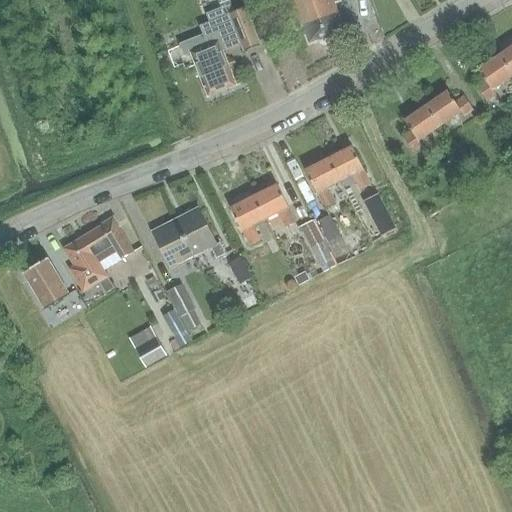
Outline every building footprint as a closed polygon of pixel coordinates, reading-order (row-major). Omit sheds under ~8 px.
[(284,0),(286,5),(288,5),(298,29),(304,27),(309,43),(344,30),(335,5),(341,3),(339,0),(284,0)] [(209,22),(205,24),(199,27),(207,46),(190,53),(200,76),(199,76),(208,97),(236,86),(227,65),(228,65),(222,52),(244,43),(248,53),(261,47),(245,7),(229,14),(226,15),(225,13),(222,7),(206,14),(208,21),(209,22)] [(511,46),(500,55),(511,72),(511,46)] [(492,91),(511,77),(511,72),(500,55),(478,70),(486,81),(477,87),(487,101),(496,95),(492,91)] [(448,91),(426,106),(440,127),(462,112),(465,116),(474,110),(464,97),(455,103),(448,91)] [(418,142),(440,127),(426,106),(404,121),(412,132),(403,138),(413,152),(422,146),(418,142)] [(329,159),(340,182),(353,175),(361,190),(370,185),(363,170),(364,170),(352,147),(329,159)] [(503,157),(510,168),(511,166),(511,159),(508,153),(503,157)] [(327,188),(340,182),(329,159),(306,171),(317,193),(318,193),(325,208),(335,203),(327,188)] [(254,197),(266,219),(278,213),(286,228),(296,223),(288,208),(289,208),(278,185),(254,197)] [(375,222),(388,216),(377,194),(364,201),(375,222)] [(252,226),(266,219),(254,197),(231,209),(242,231),(243,231),(250,246),(260,241),(252,226)] [(198,209),(176,221),(194,256),(211,248),(216,259),(226,254),(220,243),(216,244),(198,209)] [(348,251),(330,216),(318,222),(336,257),(348,251)] [(99,263),(104,271),(113,266),(121,260),(134,253),(119,228),(120,227),(114,217),(105,223),(109,229),(105,231),(102,226),(83,237),(99,263)] [(194,256),(176,221),(152,233),(170,268),(194,256)] [(324,273),(333,268),(334,268),(331,263),(333,261),(322,242),(312,221),(300,228),(310,248),(319,265),(324,273)] [(86,282),(94,277),(98,284),(95,286),(100,297),(114,289),(104,271),(99,263),(83,237),(64,249),(75,268),(77,267),(86,282)] [(233,274),(246,268),(240,257),(228,264),(233,274)] [(23,273),(45,309),(58,301),(61,305),(65,302),(63,299),(69,295),(47,259),(23,273)] [(294,278),(298,286),(309,281),(305,272),(294,278)] [(182,285),(166,293),(180,318),(182,317),(192,337),(204,331),(193,310),(195,309),(182,285)] [(165,299),(160,289),(152,293),(157,303),(165,299)] [(180,349),(189,344),(194,341),(183,322),(180,323),(173,310),(161,317),(180,349)] [(167,356),(158,341),(150,327),(129,339),(146,369),(167,356)] [(498,431),(504,447),(511,443),(511,439),(507,428),(498,431)]
